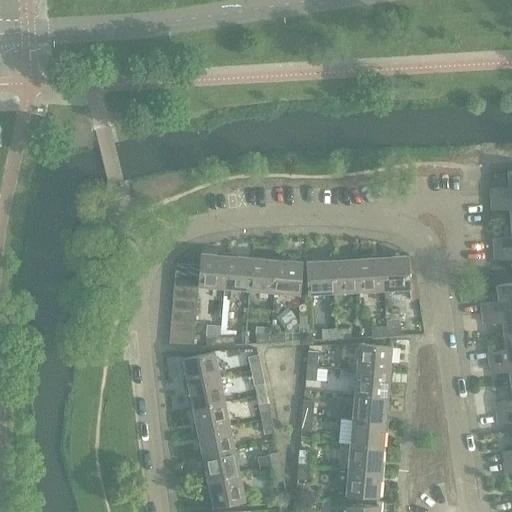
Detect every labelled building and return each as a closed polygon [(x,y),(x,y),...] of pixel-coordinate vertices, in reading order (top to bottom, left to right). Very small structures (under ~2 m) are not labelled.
[(490,189),(491,199),(511,198),(511,172),(508,172),(509,188),(490,189)] [(511,198),(491,199),(492,210),(510,209),(511,223),(511,222),(511,198)] [(493,238),(494,249),(511,247),(511,222),(511,223),(511,237),(493,238)] [(511,247),(494,249),(494,260),(511,258),(511,247)] [(199,277),(198,286),(224,288),(227,256),(201,254),(200,266),(199,277)] [(227,256),(224,288),(249,290),(252,258),(227,256)] [(408,256),(382,258),(384,290),(410,289),(408,256)] [(252,258),(249,290),(274,292),(276,260),(252,258)] [(382,258),(357,259),(359,292),(384,290),(382,258)] [(357,259),(332,260),(334,293),(359,292),(357,259)] [(276,260),(274,292),(300,295),(302,262),(276,260)] [(334,293),(332,260),(306,262),(308,294),(334,293)] [(176,264),(175,275),(199,277),(200,266),(176,264)] [(175,275),(174,287),(198,289),(198,286),(199,277),(175,275)] [(481,303),(482,314),(511,309),(511,283),(496,285),(499,301),(481,303)] [(174,287),(173,299),(197,301),(198,289),(174,287)] [(173,299),(172,310),(196,312),(197,301),(173,299)] [(511,309),(482,314),(484,324),(502,321),(504,336),(511,334),(511,309)] [(172,310),(171,322),(195,324),(196,312),(172,310)] [(171,322),(170,334),(194,336),(195,324),(171,322)] [(400,326),(386,327),(386,337),(400,336),(400,326)] [(386,337),(386,327),(371,327),(372,337),(386,337)] [(336,339),(336,329),(322,330),(322,340),(336,339)] [(350,329),(336,329),(336,339),(351,339),(350,329)] [(286,332),(271,333),(272,343),(286,342),(286,332)] [(272,343),(271,333),(257,334),(258,344),(272,343)] [(194,336),(170,334),(169,345),(193,347),(194,336)] [(488,352),(489,363),(511,359),(511,334),(504,336),(506,350),(488,352)] [(235,335),(220,336),(221,346),(235,345),(235,335)] [(221,346),(220,336),(206,337),(207,347),(221,346)] [(359,344),(357,370),(389,373),(391,347),(359,344)] [(308,351),(307,366),(317,366),(318,352),(308,351)] [(183,359),(188,384),(220,378),(215,352),(183,359)] [(248,357),(251,371),(261,369),(258,355),(248,357)] [(511,359),(489,363),(491,373),(509,371),(511,385),(511,359)] [(317,366),(307,366),(306,380),(316,381),(317,366)] [(261,369),(251,371),(254,386),(264,384),(261,369)] [(357,370),(355,395),(387,398),(389,373),(357,370)] [(220,378),(188,384),(193,409),(225,402),(220,378)] [(511,400),(495,403),(497,413),(511,410),(511,385),(511,392),(511,400)] [(355,395),(352,419),(385,422),(387,398),(355,395)] [(304,401),(303,415),(312,416),(314,402),(304,401)] [(225,402),(193,409),(198,433),(230,427),(225,402)] [(258,406),(261,420),(271,418),(268,404),(258,406)] [(511,410),(497,413),(498,423),(511,421),(511,410)] [(312,416),(303,415),(301,430),(311,430),(312,416)] [(271,418),(261,420),(264,434),(274,432),(271,418)] [(352,419),(350,444),(383,447),(385,422),(352,419)] [(230,427),(198,433),(203,458),(235,451),(230,427)] [(350,444),(348,469),(381,472),(383,447),(350,444)] [(299,450),(298,465),(308,466),(309,451),(299,450)] [(511,450),(502,452),(504,462),(511,461),(511,450)] [(235,451),(203,458),(208,482),(240,475),(235,451)] [(268,455),(271,469),(281,467),(278,453),(268,455)] [(308,466),(298,465),(297,479),(307,480),(308,466)] [(281,467),(271,469),(274,483),(284,481),(281,467)] [(381,472),(348,469),(346,495),(378,498),(381,472)] [(240,475),(208,482),(213,507),(245,501),(240,475)]
